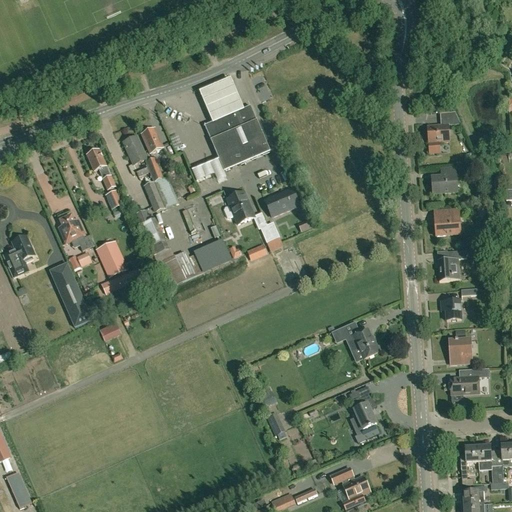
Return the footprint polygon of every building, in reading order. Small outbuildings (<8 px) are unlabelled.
[(251,107),(238,112),(239,115),(218,123),(217,121),(205,126),(224,172),(270,153),(251,107)] [(439,153),(438,144),(449,143),(448,126),(461,125),(455,113),(440,114),(440,127),(428,127),(429,144),(430,154),(439,153)] [(141,135),(150,155),(163,149),(155,129),(141,135)] [(147,160),(137,137),(123,143),(133,166),(147,160)] [(95,172),(99,170),(106,167),(99,151),(87,156),(95,172)] [(146,163),(147,166),(153,183),(163,179),(155,159),(146,163)] [(139,178),(148,174),(145,166),(135,171),(139,178)] [(106,167),(99,170),(108,191),(115,187),(106,167)] [(441,178),(432,179),(433,195),(457,193),(456,169),(440,170),(441,178)] [(154,214),(178,204),(167,177),(143,187),(154,214)] [(265,202),(272,219),(299,207),(292,190),(265,202)] [(123,206),(119,196),(117,191),(105,196),(112,211),(123,206)] [(230,220),(234,218),(238,226),(255,219),(244,194),(227,201),(229,201),(231,206),(225,209),(224,211),(227,219),(230,220)] [(155,257),(170,250),(155,219),(150,222),(145,211),(136,215),(141,226),(154,257),(155,257)] [(459,211),(443,212),(444,220),(434,221),(436,237),(460,235),(459,211)] [(83,252),(95,247),(90,237),(84,239),(84,238),(86,237),(79,220),(74,222),(72,216),(59,221),(62,228),(57,230),(65,247),(72,244),(75,249),(80,247),(83,252)] [(273,224),(267,226),(273,242),(280,239),(273,224)] [(273,242),(267,226),(260,229),(267,244),(273,242)] [(211,229),(215,239),(220,237),(216,227),(211,229)] [(3,257),(7,265),(13,279),(29,272),(25,264),(33,261),(32,258),(35,257),(27,237),(12,244),(15,252),(3,257)] [(128,271),(116,242),(96,251),(109,279),(128,271)] [(247,252),(248,254),(251,262),(267,255),(264,247),(263,245),(247,252)] [(171,250),(170,250),(155,257),(169,289),(204,274),(196,256),(178,263),(175,256),(174,256),(171,250)] [(447,260),(437,261),(439,282),(460,281),(459,260),(467,259),(466,252),(447,253),(447,260)] [(75,257),(69,260),(74,271),(80,268),(75,257)] [(143,280),(138,269),(101,285),(106,296),(143,280)] [(93,321),(73,276),(55,284),(75,329),(93,321)] [(21,293),(18,294),(20,299),(28,296),(25,289),(20,291),(21,293)] [(103,298),(91,304),(98,319),(110,313),(103,298)] [(460,301),(440,302),(441,318),(446,318),(446,322),(461,321),(460,301)] [(100,332),(105,343),(121,335),(116,324),(100,332)] [(345,328),(332,334),(336,342),(349,337),(345,328)] [(368,330),(349,339),(351,343),(350,344),(354,353),(359,350),(364,360),(380,353),(380,352),(381,350),(379,346),(377,346),(376,345),(375,345),(368,330)] [(471,341),(448,342),(449,365),(472,364),(471,341)] [(459,379),(450,380),(451,396),(471,395),(480,395),(479,380),(486,379),(486,371),(471,372),(471,379),(470,379),(459,379)] [(261,399),(258,401),(260,407),(264,405),(266,408),(277,403),(272,393),(271,393),(269,388),(263,391),(265,396),(261,398),(261,399)] [(352,396),(349,397),(352,403),(357,401),(357,402),(360,409),(354,411),(357,418),(353,420),(352,422),(356,432),(359,433),(360,436),(355,438),(358,445),(381,435),(376,425),(371,412),(377,408),(369,396),(371,395),(368,388),(356,394),(355,392),(351,394),(352,396)] [(0,434),(0,463),(10,459),(0,434)] [(511,468),(511,445),(501,446),(502,462),(509,462),(509,468),(511,468)] [(478,448),(479,464),(479,473),(485,472),(484,464),(491,463),(490,447),(478,448)] [(468,480),(467,465),(479,464),(478,448),(465,449),(466,456),(460,456),(461,471),(462,487),(473,486),(473,480),(468,480)] [(350,468),(330,477),(334,487),(343,483),(354,478),(350,468)] [(6,479),(20,510),(27,507),(14,476),(6,479)] [(350,501),(342,504),(346,511),(366,503),(362,496),(370,492),(363,478),(356,481),(354,478),(343,483),(344,486),(343,487),(350,501)] [(463,500),(464,507),(484,506),(484,493),(488,492),(487,486),(473,487),(473,492),(463,493),(463,495),(461,495),(461,501),(463,500)] [(316,489),(295,498),(298,503),(318,495),(316,489)] [(291,494),(272,502),(275,511),(279,511),(296,505),(291,494)] [(264,501),(257,504),(260,510),(266,507),(264,501)]
